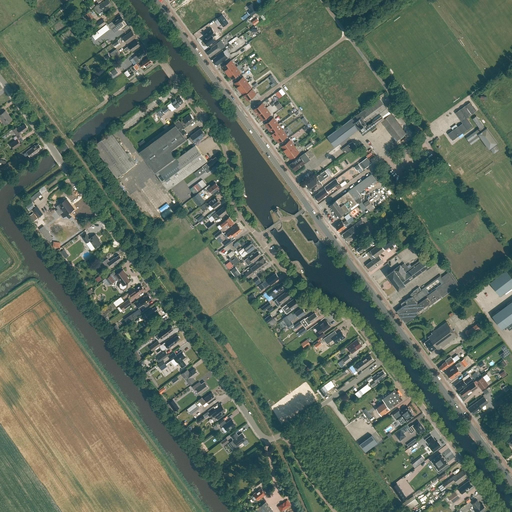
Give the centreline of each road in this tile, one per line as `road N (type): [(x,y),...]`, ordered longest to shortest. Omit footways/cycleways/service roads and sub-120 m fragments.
road 1 (residential): [(383,358),(284,433),(261,435),(0,79)]
road 2 (secondary): [(482,445),(312,212)]
road 3 (unclassified): [(258,238),(231,200),(223,146),(116,0)]
road 4 (residential): [(312,212),(391,154),(424,144),(347,35)]
road 5 (unclassified): [(500,511),(383,358)]
road 6 (unclassified): [(383,358),(354,321),(300,292),(258,238)]
road 7 (secondary): [(239,114),(155,0)]
road 8 (unclassified): [(244,110),(347,35)]
